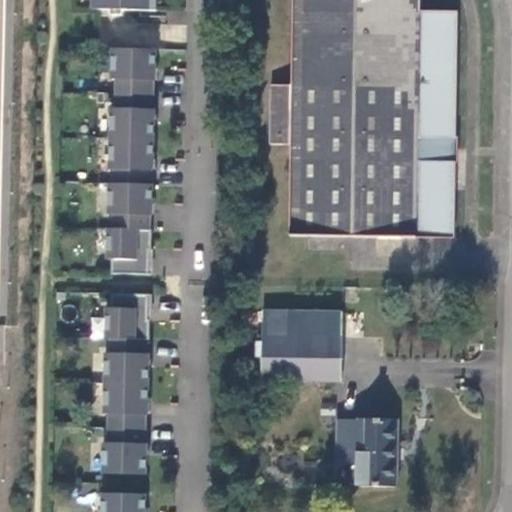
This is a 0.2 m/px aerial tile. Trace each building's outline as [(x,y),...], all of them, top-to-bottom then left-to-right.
[(98,0),(98,8),(115,8),(156,9),(156,0),(98,0)] [(456,237),(458,11),(421,10),(420,0),(296,0),(294,85),(273,85),(272,144),(294,145),(293,236),(456,237)] [(156,48),(112,47),(112,77),(116,77),(116,107),(111,107),(110,168),(114,168),(114,182),(109,182),(109,212),(114,212),(113,227),(108,227),(108,257),(113,257),(112,272),(150,273),(150,248),(152,248),(152,228),(151,228),(151,203),(153,203),(153,183),(152,183),(152,158),(154,158),(154,118),(153,118),(154,68),(155,68),(156,48)] [(149,292),(112,292),(112,306),(107,306),(106,337),(111,337),(111,352),(106,352),(105,412),(110,412),(109,442),(105,442),(104,472),(148,473),(148,453),(146,453),(147,402),(149,402),(150,363),(148,363),(149,338),(150,338),(150,318),(149,318),(149,292)] [(267,381),(348,382),(349,336),(348,312),(268,311),(267,381)] [(402,487),(403,419),(363,419),(363,420),(343,420),(342,462),(362,463),(362,487),(402,487)] [(147,511),(147,493),(104,492),(103,511),(147,511)]
